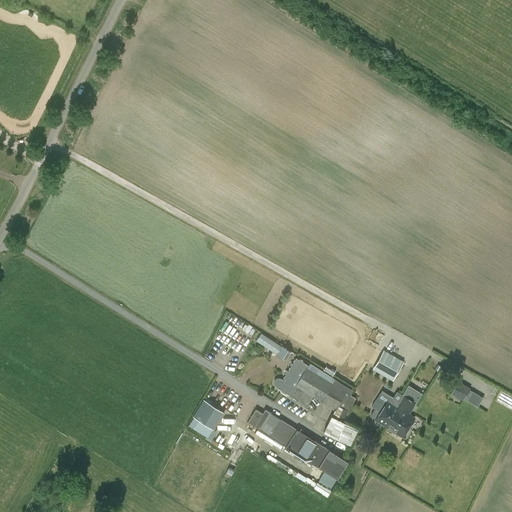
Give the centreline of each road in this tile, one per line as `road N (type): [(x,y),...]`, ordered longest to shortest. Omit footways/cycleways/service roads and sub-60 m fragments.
road 1 (unknown): [(47,144),(388,330)]
road 2 (unknown): [(3,230),(63,276),(314,429)]
road 3 (unclassified): [(0,237),(120,0)]
